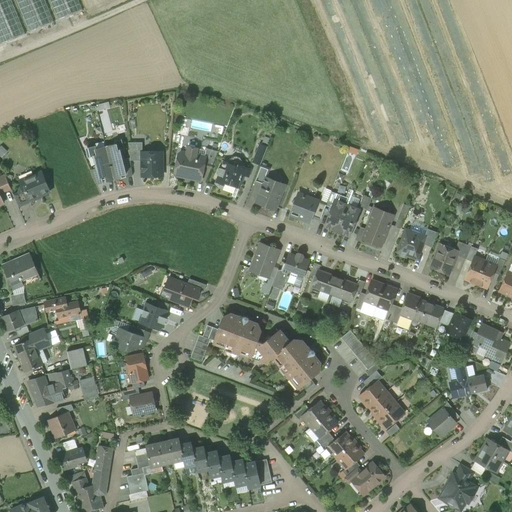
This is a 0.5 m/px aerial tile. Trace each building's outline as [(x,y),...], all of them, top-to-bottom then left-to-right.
[(26,35),(10,0),(0,0),(0,43),(1,45),(26,35)] [(54,23),(44,0),(15,0),(29,33),(54,23)] [(83,11),(78,0),(49,0),(58,21),(83,11)] [(254,147),(231,138),(228,146),(224,145),(218,160),(223,162),(228,163),(229,160),(231,158),(233,157),(236,157),(238,158),(240,159),(242,161),(242,164),(242,166),(247,168),(246,169),(249,170),(255,155),(252,154),(254,147)] [(142,152),(142,143),(128,143),(130,158),(130,161),(142,160),(142,152)] [(121,149),(117,150),(116,144),(106,147),(113,178),(125,175),(127,174),(124,160),(121,149)] [(260,146),(253,162),(260,165),(266,148),(260,146)] [(113,178),(106,147),(95,149),(97,155),(93,156),(96,169),(99,179),(101,178),(102,180),(106,179),(113,178)] [(197,149),(188,147),(187,154),(185,154),(182,166),(177,165),(175,172),(177,175),(200,180),(203,167),(205,158),(204,158),(196,156),(197,149)] [(218,152),(206,149),(204,158),(205,158),(203,167),(211,168),(218,152)] [(142,152),(142,160),(142,164),(141,164),(141,171),(142,171),(142,177),(162,177),(162,152),(142,152)] [(229,160),(228,163),(223,162),(221,169),(220,169),(219,169),(218,170),(217,171),(217,172),(217,173),(217,174),(218,175),(216,182),(224,185),(225,184),(239,189),(244,176),(245,176),(246,175),(247,173),(246,172),(246,171),(246,169),(247,168),(242,166),(242,164),(242,161),(240,159),(238,158),(236,157),(233,157),(231,158),(229,160)] [(130,161),(130,158),(124,160),(127,174),(125,175),(126,178),(132,176),(130,161)] [(270,169),(260,165),(253,182),(263,185),(266,178),(270,169)] [(101,178),(99,179),(96,169),(90,170),(96,185),(103,183),(102,180),(101,178)] [(41,172),(20,181),(24,190),(29,201),(35,199),(35,200),(42,197),(41,196),(49,192),(41,172)] [(11,189),(5,175),(0,177),(0,191),(3,191),(5,191),(11,189)] [(266,178),(263,185),(256,202),(275,210),(284,185),(266,178)] [(24,190),(13,195),(19,208),(30,203),(29,201),(24,190)] [(331,192),(326,204),(326,206),(331,208),(336,194),(331,192)] [(305,197),(302,196),(301,194),(292,202),(294,205),(290,215),(310,222),(312,217),(314,217),(320,202),(312,199),(307,197),(305,197)] [(337,233),(348,205),(350,199),(336,194),(331,208),(324,226),(323,227),(324,228),(332,231),(337,233)] [(320,202),(314,217),(320,220),(326,206),(326,204),(320,202)] [(401,228),(410,206),(404,203),(395,226),(401,228)] [(360,209),(348,205),(337,233),(341,234),(349,237),(350,238),(350,236),(360,209)] [(393,216),(374,208),(366,229),(362,239),(381,247),(393,216)] [(360,227),(355,240),(361,242),(362,239),(366,229),(360,227)] [(437,233),(427,229),(424,237),(425,237),(422,244),(432,248),(437,233)] [(424,237),(406,230),(398,252),(400,253),(401,255),(404,256),(407,255),(416,259),(422,244),(425,237),(424,237)] [(471,246),(458,241),(455,250),(458,251),(456,256),(466,259),(471,246)] [(278,250),(260,244),(251,269),(269,276),(278,250)] [(455,250),(440,244),(431,266),(450,273),(456,256),(458,251),(455,250)] [(471,246),(466,259),(472,262),(474,257),(477,249),(471,246)] [(30,254),(2,265),(13,290),(24,286),(21,280),(38,272),(30,254)] [(296,257),(290,254),(283,271),(283,272),(288,274),(285,282),(299,287),(308,261),(302,259),(303,256),(302,255),(299,254),(297,254),(296,257)] [(474,257),(472,262),(465,279),(487,288),(493,273),(496,266),(474,257)] [(505,261),(499,258),(496,266),(493,273),(499,275),(505,261)] [(314,263),(310,274),(316,277),(318,270),(320,265),(314,263)] [(283,271),(278,269),(272,286),(282,290),(285,282),(288,274),(283,272),(283,271)] [(318,270),(316,277),(312,287),(331,294),(338,278),(318,270)] [(511,273),(508,272),(499,291),(511,297),(511,273)] [(187,284),(169,278),(164,290),(162,289),(160,296),(189,306),(192,297),(196,298),(198,297),(199,295),(198,293),(199,289),(187,284)] [(357,285),(338,278),(331,294),(351,302),(355,291),(357,285)] [(206,285),(189,279),(187,284),(199,289),(201,290),(204,291),(206,285)] [(365,282),(359,280),(357,285),(355,291),(360,293),(361,293),(365,282)] [(384,285),(371,281),(366,295),(363,302),(364,302),(361,310),(360,312),(372,317),(376,306),(384,285)] [(396,290),(384,285),(376,306),(372,317),(384,321),(385,319),(384,319),(388,311),(391,304),(396,290)] [(23,293),(11,296),(13,306),(26,303),(23,293)] [(360,293),(355,308),(361,310),(364,302),(363,302),(366,295),(361,293),(360,293)] [(420,299),(408,294),(402,308),(400,315),(412,320),(413,318),(419,300),(420,300),(420,299)] [(64,299),(46,303),(47,311),(57,308),(59,317),(69,315),(79,313),(77,303),(66,306),(64,299)] [(433,303),(429,302),(427,303),(420,300),(419,300),(413,318),(436,327),(438,322),(442,309),(433,306),(434,305),(433,303)] [(161,331),(171,311),(149,301),(140,321),(161,331)] [(391,304),(388,311),(384,319),(385,319),(391,321),(396,306),(391,304)] [(396,306),(391,321),(397,324),(400,315),(402,308),(396,306)] [(35,307),(18,311),(1,317),(7,331),(23,325),(23,326),(38,321),(35,307)] [(455,314),(442,309),(438,322),(449,326),(455,314)] [(79,313),(69,315),(70,322),(81,319),(80,313),(79,313)] [(243,318),(231,314),(223,317),(218,330),(214,341),(213,344),(226,349),(225,349),(239,354),(251,358),(257,342),(261,331),(257,324),(248,320),(248,319),(248,318),(245,317),(243,317),(243,318)] [(471,321),(455,314),(449,326),(447,332),(452,334),(453,337),(458,339),(461,338),(462,339),(468,328),(471,321)] [(207,325),(203,337),(199,335),(191,358),(202,362),(210,339),(214,341),(218,330),(207,325)] [(496,331),(482,325),(478,334),(473,344),(468,341),(466,347),(476,352),(479,347),(480,346),(488,349),(485,356),(499,362),(500,358),(502,358),(509,344),(493,337),(496,331)] [(147,332),(135,327),(133,333),(145,337),(147,332)] [(43,328),(29,334),(31,339),(32,341),(46,335),(43,328),(43,329),(43,328)] [(128,331),(120,328),(117,335),(113,334),(110,344),(118,346),(117,347),(121,351),(137,349),(142,345),(145,337),(133,333),(128,331)] [(468,328),(462,339),(468,341),(472,331),(473,330),(468,328)] [(280,330),(263,344),(257,342),(251,358),(267,364),(269,360),(272,358),(290,343),(280,330)] [(350,330),(341,338),(345,343),(354,335),(350,330)] [(472,331),(468,341),(473,344),(478,334),(472,331)] [(46,335),(32,341),(31,339),(15,346),(20,359),(36,352),(51,346),(46,335)] [(354,335),(345,343),(349,347),(358,340),(354,335)] [(302,340),(293,340),(290,343),(272,358),(280,368),(289,380),(289,379),(298,389),(302,386),(310,379),(319,371),(320,363),(314,355),(315,355),(315,352),(313,350),(311,350),(310,351),(302,340)] [(358,340),(349,347),(352,352),(362,344),(358,340)] [(362,344),(352,352),(356,356),(365,349),(362,344)] [(83,348),(67,352),(71,369),(87,366),(83,348)] [(365,349),(356,356),(360,361),(369,353),(365,349)] [(36,352),(20,359),(25,372),(42,365),(36,352)] [(369,353),(360,361),(364,366),(373,358),(369,353)] [(143,354),(126,357),(130,373),(146,370),(143,354)] [(453,364),(463,362),(461,356),(447,359),(448,365),(453,364)] [(373,358),(364,366),(368,370),(375,364),(377,362),(373,358)] [(458,381),(467,379),(463,362),(453,364),(458,381)] [(497,363),(494,370),(505,375),(508,369),(497,363)] [(368,370),(366,372),(369,377),(376,371),(379,368),(375,364),(368,370)] [(68,370),(57,373),(62,389),(69,387),(78,385),(77,381),(71,382),(68,370)] [(369,377),(363,382),(368,389),(377,381),(378,381),(382,378),(376,371),(369,377)] [(44,377),(28,382),(38,406),(65,399),(62,389),(57,373),(48,375),(51,385),(47,387),(46,387),(44,377)] [(483,375),(467,379),(470,394),(487,390),(483,375)] [(93,377),(80,381),(85,401),(99,397),(94,381),(93,377)] [(101,379),(94,381),(99,397),(105,396),(101,379)] [(310,379),(302,386),(305,391),(314,383),(310,379)] [(458,381),(450,383),(453,398),(470,394),(467,379),(458,381)] [(368,389),(359,396),(366,404),(365,405),(368,407),(369,407),(386,392),(378,381),(377,381),(368,389)] [(138,388),(121,392),(123,401),(130,399),(130,398),(140,396),(138,388)] [(386,392),(369,407),(375,415),(374,415),(376,418),(395,402),(386,392)] [(140,396),(130,398),(130,399),(132,406),(135,408),(137,414),(155,410),(152,393),(140,396)] [(309,410),(301,416),(302,417),(311,427),(329,412),(327,409),(326,410),(319,401),(309,410)] [(395,402),(376,418),(379,421),(380,420),(386,428),(404,413),(395,402)] [(459,417),(447,403),(442,407),(443,409),(443,408),(454,421),(459,417)] [(71,405),(55,409),(59,415),(67,412),(73,410),(71,405)] [(305,405),(294,414),(298,419),(302,417),(301,416),(309,410),(305,405)] [(454,421),(443,408),(443,409),(428,421),(440,436),(456,423),(454,421)] [(59,415),(48,420),(56,438),(75,431),(67,412),(59,415)] [(329,412),(311,427),(320,438),(328,431),(338,423),(331,415),(332,414),(329,412)] [(395,424),(386,432),(390,436),(399,428),(395,424)] [(328,431),(320,438),(317,441),(320,445),(331,436),(332,436),(328,431)] [(335,441),(328,447),(324,450),(320,453),(325,459),(332,453),(337,458),(355,442),(353,440),(352,441),(345,432),(335,441)] [(331,436),(320,445),(324,450),(328,447),(335,441),(331,436)] [(511,442),(510,442),(502,437),(498,445),(508,451),(511,453),(511,452),(511,442)] [(179,438),(172,440),(173,442),(168,443),(173,462),(184,460),(180,445),(179,438)] [(74,439),(63,442),(66,450),(77,446),(74,439)] [(498,445),(488,439),(482,450),(502,462),(508,451),(498,445)] [(168,441),(162,442),(162,444),(157,445),(162,465),(173,462),(168,443),(168,441)] [(355,442),(337,458),(345,469),(346,469),(354,462),(363,454),(357,446),(358,445),(355,442)] [(191,443),(180,445),(184,460),(185,467),(196,464),(193,449),(191,443)] [(157,445),(153,447),(152,444),(146,446),(146,448),(147,454),(149,460),(150,465),(151,468),(162,465),(157,445)] [(113,448),(98,445),(95,468),(109,471),(113,448)] [(204,447),(193,449),(196,464),(198,471),(208,469),(209,469),(205,454),(204,447)] [(146,448),(134,450),(136,456),(147,454),(146,448)] [(83,449),(58,456),(64,469),(78,465),(77,462),(87,459),(83,449)] [(502,462),(482,450),(475,461),(495,473),(502,462)] [(219,458),(217,451),(205,454),(209,469),(208,469),(210,477),(222,475),(222,474),(218,458),(219,458)] [(147,454),(136,456),(137,462),(149,460),(147,454)] [(219,458),(218,458),(222,474),(222,475),(223,481),(234,479),(235,479),(231,463),(231,462),(230,456),(219,458)] [(267,459),(255,462),(256,468),(268,465),(267,459)] [(149,460),(137,462),(138,468),(143,467),(150,465),(149,460)] [(231,462),(231,463),(235,479),(234,479),(236,486),(247,483),(248,483),(243,465),(244,464),(243,460),(231,462)] [(244,464),(243,465),(248,483),(247,483),(248,488),(260,485),(259,479),(258,473),(256,468),(255,462),(244,464)] [(354,462),(346,469),(345,469),(342,471),(346,476),(357,467),(358,467),(354,462)] [(362,472),(352,480),(356,485),(362,486),(366,491),(383,477),(372,464),(362,472)] [(474,472),(461,464),(455,474),(468,482),(474,472)] [(268,465),(256,468),(258,473),(269,471),(268,465)] [(138,468),(131,470),(132,476),(144,473),(143,467),(138,468)] [(346,476),(344,478),(348,484),(352,480),(362,472),(357,467),(346,476)] [(109,471),(95,468),(94,474),(93,485),(91,496),(100,495),(106,495),(109,471)] [(500,478),(485,469),(481,476),(496,485),(500,478)] [(269,471),(258,473),(259,479),(270,476),(269,471)] [(84,472),(67,477),(70,484),(72,483),(72,482),(86,478),(84,472)] [(144,473),(132,476),(127,477),(129,486),(146,482),(145,473),(144,473)] [(455,474),(453,473),(439,498),(449,504),(448,504),(449,507),(452,509),(455,508),(455,507),(460,510),(465,502),(468,503),(475,490),(468,486),(469,483),(468,482),(455,474)] [(270,476),(259,479),(260,485),(272,482),(270,476)] [(72,483),(78,500),(91,496),(93,485),(89,487),(86,478),(72,482),(72,483)] [(146,482),(129,486),(131,494),(148,490),(146,482)] [(78,500),(82,511),(86,511),(103,506),(100,495),(91,496),(78,500)] [(51,511),(45,496),(27,504),(30,511),(51,511)]
